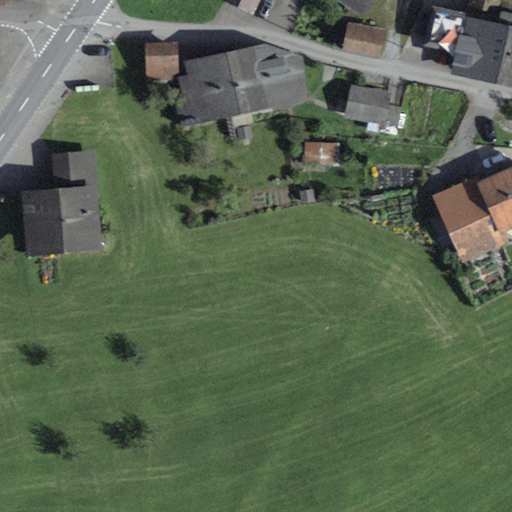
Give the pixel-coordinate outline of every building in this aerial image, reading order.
[(232,0),(252,9),(256,0),(232,0)] [(467,71),(510,80),(511,70),(511,1),(507,0),(503,0),(498,25),(446,14),(447,10),(437,8),(431,39),(472,48),(467,71)] [(350,28),(345,50),(377,56),(381,33),(350,28)] [(149,45),(149,77),(173,76),(172,45),(149,45)] [(257,49),(255,50),(267,101),(305,95),(304,82),(293,84),(288,59),(275,60),(272,49),(257,49)] [(255,50),(228,55),(233,82),(221,86),(229,111),(234,127),(252,124),(251,105),(267,101),(255,50)] [(221,86),(233,82),(228,55),(191,63),(195,75),(182,78),(186,98),(176,100),(182,125),(198,121),(198,118),(229,111),(221,86)] [(301,58),(288,59),(293,84),(304,82),(301,58)] [(382,120),(380,131),(396,134),(401,108),(386,105),(388,95),(353,89),(348,113),(382,120)] [(92,240),(88,193),(94,193),(91,155),(56,158),(59,195),(31,197),(35,245),(92,240)] [(511,169),(489,179),(509,226),(511,224),(511,169)] [(455,229),(494,212),(481,183),(480,183),(477,177),(440,193),(455,229)] [(489,179),(481,183),(494,212),(455,229),(468,258),(502,243),(497,231),(509,226),(489,179)]
